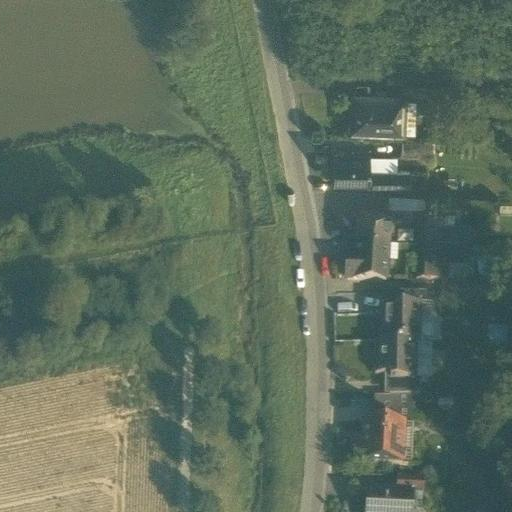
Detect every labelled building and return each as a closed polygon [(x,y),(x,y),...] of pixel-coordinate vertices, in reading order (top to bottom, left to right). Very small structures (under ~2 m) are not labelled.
[(404,100),(435,100),(435,87),(430,87),(404,86),(404,100)] [(355,132),(403,133),(404,100),(355,98),(355,132)] [(403,156),(430,157),(431,143),(403,142),(403,156)] [(366,187),(388,187),(388,172),(366,172),(366,155),(334,155),(334,183),(366,183),(366,187)] [(388,187),(401,187),(401,172),(388,172),(388,187)] [(388,208),(424,209),(424,198),(388,197),(388,208)] [(358,211),(357,244),(386,246),(388,213),(358,211)] [(418,247),(448,248),(448,245),(448,234),(449,230),(439,230),(440,216),(420,215),(418,247)] [(448,234),(448,245),(464,246),(464,241),(468,241),(468,235),(465,235),(448,234)] [(387,246),(386,246),(357,244),(356,244),(355,260),(346,265),(345,280),(385,282),(387,246)] [(464,255),(464,246),(448,245),(448,248),(447,254),(464,255)] [(417,283),(446,284),(447,254),(448,248),(418,247),(417,283)] [(390,294),(390,310),(396,310),(396,305),(419,305),(419,307),(425,307),(425,294),(390,294)] [(385,321),(385,344),(414,344),(419,344),(419,307),(419,305),(396,305),(396,310),(390,310),(380,310),(380,321),(385,321)] [(490,338),(505,338),(506,322),(491,321),(490,338)] [(413,380),(414,344),(385,344),(380,344),(379,366),(374,366),(374,375),(383,376),(389,376),(389,381),(413,381),(413,380)] [(382,381),(382,397),(412,396),(418,396),(418,380),(413,380),(413,381),(389,381),(389,376),(383,376),(382,381)] [(410,425),(412,396),(382,397),(372,397),(371,423),(403,424),(403,425),(410,425)] [(360,464),(401,465),(396,465),(398,424),(403,425),(403,424),(371,423),(362,422),(360,464)] [(410,495),(421,495),(422,479),(398,478),(397,494),(410,495)] [(409,511),(410,495),(397,494),(368,492),(366,511),(409,511)]
